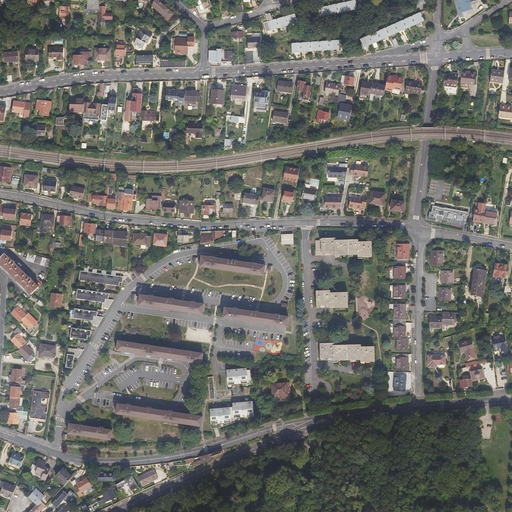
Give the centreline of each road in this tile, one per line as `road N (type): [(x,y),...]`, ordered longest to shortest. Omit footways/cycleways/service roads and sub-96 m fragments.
road 1 (residential): [(0,194),(146,221),(303,223)]
road 2 (residential): [(203,73),(434,56)]
road 3 (residential): [(0,93),(79,79),(203,73)]
road 4 (secondary): [(315,419),(511,398)]
road 5 (residential): [(276,262),(284,289),(264,306),(129,287)]
road 6 (secondary): [(114,511),(285,433)]
road 7 (unclassified): [(434,56),(416,229)]
road 8 (tertiary): [(221,445),(135,461),(55,453)]
road 9 (unclassified): [(416,229),(416,396)]
road 10 (residential): [(303,223),(313,384)]
road 11 (residential): [(87,394),(136,359),(178,364),(184,381)]
